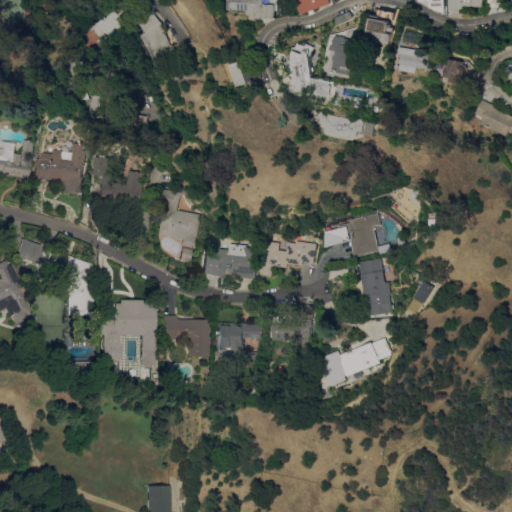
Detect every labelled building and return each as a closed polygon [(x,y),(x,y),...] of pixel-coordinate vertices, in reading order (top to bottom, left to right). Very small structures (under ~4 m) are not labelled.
[(290,0),(290,10),(287,9),(287,18),(266,16),(266,14),(260,14),(260,9),(240,8),(240,0),(290,0)] [(312,13),(307,0),(341,0),(342,2),(312,13)] [(452,0),(453,13),(444,10),(444,7),(438,7),(438,5),(428,0),(452,0)] [(472,5),(472,10),(457,9),(457,0),(490,0),(490,6),(472,5)] [(99,23),(120,6),(134,24),(113,41),(99,23)] [(386,40),(386,38),(379,37),(383,14),(389,15),(391,6),(407,10),(404,26),(406,27),(405,34),(404,34),(402,43),(386,40)] [(158,9),(167,21),(168,21),(177,45),(180,44),(182,49),(170,53),(175,68),(164,72),(158,54),(155,55),(146,36),(149,35),(149,34),(153,32),(144,20),(143,19),(157,8),(158,9)] [(361,10),(365,17),(345,27),(341,20),(347,17),(361,10)] [(361,36),(360,37),(370,39),(364,74),(352,72),(352,67),(348,66),(351,50),(344,49),(349,33),(361,36)] [(311,42),(318,45),(319,43),(326,46),(323,54),(326,77),(349,82),(347,92),(343,92),(342,95),(329,93),(330,90),(326,89),(318,90),(318,91),(311,92),(310,82),(305,83),(303,60),(306,59),(305,47),(309,46),(311,42)] [(432,49),(432,52),(445,54),(442,68),(429,66),(429,72),(409,69),(410,64),(413,64),(414,53),(412,53),(413,46),(432,49)] [(267,60),(272,77),(268,79),(269,82),(256,87),(255,83),(248,85),(247,82),(243,83),(236,63),(246,60),(247,62),(259,58),(265,56),(267,60)] [(89,57),(104,62),(97,87),(81,82),(89,57)] [(487,71),(485,84),(471,81),(471,83),(460,81),(460,80),(454,79),(460,58),(473,61),(473,64),(479,65),(478,70),(487,71)] [(113,121),(113,122),(89,117),(94,94),(130,102),(128,111),(150,116),(148,127),(126,122),(125,124),(113,121)] [(80,100),(78,110),(71,109),(73,99),(80,100)] [(508,107),(508,109),(511,111),(511,134),(490,123),(491,119),(484,115),(493,99),(508,107)] [(338,112),(338,114),(358,117),(358,116),(372,119),(370,131),(366,130),(365,136),(359,138),(334,133),(335,126),(331,125),(331,121),(321,118),(323,110),(338,112)] [(2,173),(2,170),(0,169),(0,148),(1,142),(16,144),(15,153),(22,153),(23,140),(35,141),(32,163),(30,163),(27,183),(18,182),(19,176),(2,173)] [(86,145),(80,183),(81,183),(80,192),(64,189),(65,183),(54,181),(54,180),(45,178),(45,184),(33,182),(37,158),(42,159),(43,152),(53,154),(54,149),(62,150),(72,151),(73,143),(86,145)] [(140,198),(138,198),(136,211),(108,207),(110,198),(100,197),(102,184),(97,173),(94,175),(90,174),(90,169),(94,170),(95,156),(100,156),(100,154),(105,155),(105,157),(110,157),(109,170),(114,181),(126,182),(128,170),(143,172),(140,198)] [(200,214),(195,242),(195,245),(182,243),(183,239),(157,233),(166,189),(181,192),(180,196),(179,195),(176,209),(200,214)] [(377,212),(380,224),(373,226),(379,250),(356,256),(351,240),(351,232),(349,233),(350,240),(327,246),(326,231),(339,228),(338,226),(350,222),(350,219),(377,212)] [(1,225),(4,244),(17,242),(14,223),(1,225)] [(404,236),(406,242),(401,245),(398,239),(404,236)] [(93,264),(92,314),(67,313),(68,275),(16,255),(22,238),(93,264)] [(315,243),(313,262),(303,261),(302,265),(288,263),(287,267),(274,265),(273,269),(263,267),(267,240),(279,242),(278,249),(287,250),(288,242),(295,243),(295,240),(315,243)] [(390,243),(392,250),(381,253),(379,246),(390,243)] [(223,267),(222,276),(209,274),(210,273),(202,272),(206,246),(219,248),(230,249),(230,244),(244,245),(244,246),(249,246),(249,245),(254,245),(253,247),(260,248),(260,254),(258,254),(256,276),(255,276),(255,278),(241,277),(241,274),(225,272),(225,267),(223,267)] [(190,261),(180,259),(182,247),(192,249),(190,261)] [(20,274),(14,262),(21,258),(23,262),(24,262),(26,266),(25,266),(27,270),(20,274)] [(381,258),(385,282),(389,282),(391,293),(389,293),(393,312),(391,313),(390,311),(368,315),(359,261),(381,258)] [(0,262),(5,260),(30,309),(28,310),(30,314),(27,315),(28,318),(16,324),(9,310),(14,307),(13,305),(0,310),(0,262)] [(412,297),(423,302),(431,285),(420,280),(412,297)] [(154,363),(150,363),(150,366),(144,366),(144,363),(143,363),(143,357),(141,357),(141,348),(143,348),(143,329),(116,329),(116,333),(100,333),(100,318),(103,318),(110,318),(113,318),(113,309),(115,309),(115,305),(121,305),(121,304),(124,304),(124,303),(128,303),(128,304),(130,304),(130,302),(135,302),(135,304),(137,304),(137,303),(141,303),(141,304),(144,304),(144,305),(154,305),(154,363)] [(273,344),(273,337),(271,337),(272,330),(273,330),(274,316),(278,316),(278,314),(288,314),(287,319),(299,319),(299,317),(300,318),(301,304),(312,304),(312,316),(311,316),(310,338),(311,338),(311,345),(273,344)] [(210,356),(188,356),(188,339),(163,338),(164,314),(176,315),(176,319),(188,319),(188,318),(211,319),(210,356)] [(27,329),(21,332),(17,324),(23,321),(27,329)] [(264,323),(263,338),(250,337),(250,338),(244,337),(244,345),(245,345),(244,354),(217,353),(218,322),(264,323)] [(352,374),(351,371),(349,372),(349,373),(345,375),(346,379),(332,385),(329,377),(327,378),(323,368),(325,367),(321,358),(340,350),(342,354),(371,341),(372,343),(382,338),(382,337),(393,333),(390,351),(389,351),(390,354),(378,359),(379,362),(352,374)] [(77,369),(64,366),(64,361),(94,361),(94,369),(77,369)] [(170,511),(147,511),(147,485),(170,485),(170,511)]
